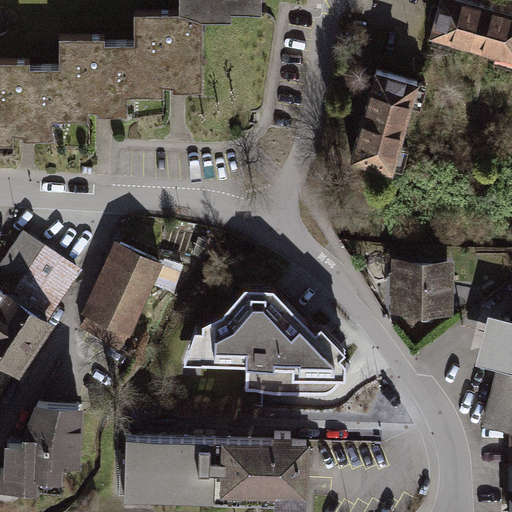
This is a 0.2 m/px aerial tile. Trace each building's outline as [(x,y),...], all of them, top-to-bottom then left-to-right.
[(0,139),(13,140),(13,129),(20,129),(20,134),(52,134),(52,115),(88,115),(88,104),(97,104),(97,109),(126,109),(126,91),(162,90),(161,80),(172,80),(172,84),(201,83),(200,14),(231,14),(231,6),(262,6),(262,0),(179,0),(180,7),(133,8),(133,37),(106,37),(106,31),(57,31),(57,61),(30,61),(30,55),(0,55),(0,139)] [(511,5),(491,0),(439,0),(431,31),(511,54),(511,5)] [(420,78),(376,65),(350,156),(393,169),(420,78)] [(84,267),(23,226),(0,260),(0,360),(18,373),(53,320),(50,317),(84,267)] [(164,258),(115,236),(81,310),(86,312),(79,324),(120,348),(128,331),(130,332),(164,258)] [(456,255),(392,253),(391,309),(454,311),(456,255)] [(194,324),(183,358),(246,360),(246,389),(323,391),(330,390),(335,387),(340,379),(351,362),(341,352),(347,347),(322,320),(316,325),(273,282),(245,281),(222,308),(202,318),(202,324),(194,324)] [(511,312),(511,314),(489,309),(478,358),(498,364),(483,425),(511,431),(511,312)] [(20,436),(2,436),(2,464),(0,464),(0,486),(37,488),(37,485),(63,485),(64,457),(81,457),(82,398),(34,396),(20,429),(20,436)] [(221,435),(126,432),(124,496),(275,501),(275,503),(308,504),(310,435),(292,434),(292,428),(273,427),(273,434),(221,432),(221,435)]
